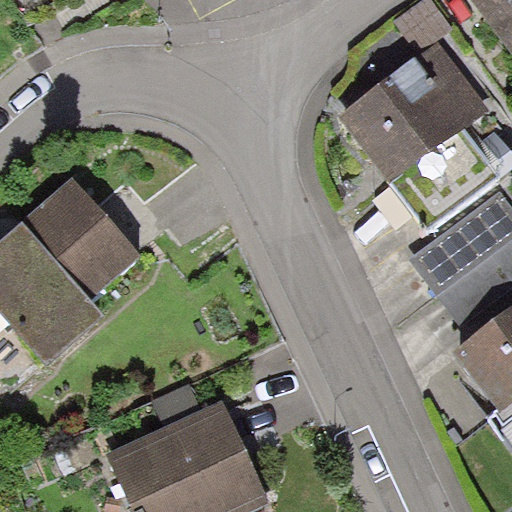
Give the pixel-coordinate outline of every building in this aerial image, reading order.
[(4,0),(18,24),(64,0),(4,0)] [(432,0),(424,0),(395,21),(418,53),(453,28),(432,0)] [(511,0),(477,0),(511,47),(511,0)] [(439,42),(340,115),(428,233),(502,178),(467,131),(492,112),(439,42)] [(140,254),(73,178),(0,241),(0,313),(47,367),(104,317),(88,299),(140,254)] [(511,287),(511,200),(503,188),(407,258),(464,334),(511,298),(511,288),(511,287)] [(498,411),(494,414),(504,428),(511,422),(511,310),(455,352),(498,411)] [(223,400),(106,454),(131,508),(121,511),(246,511),(270,501),(223,400)]
